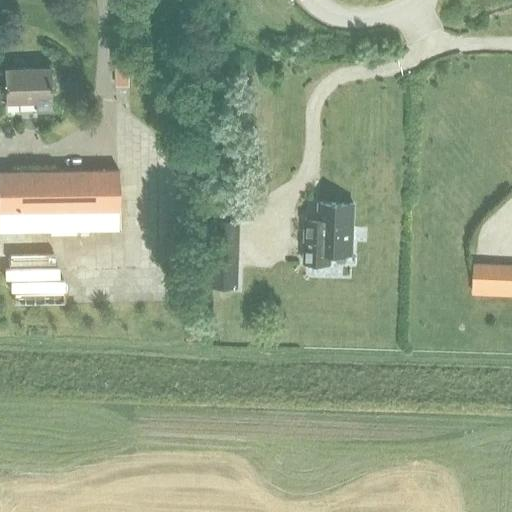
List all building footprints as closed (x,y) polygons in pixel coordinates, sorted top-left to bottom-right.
[(128,63),(116,63),(116,83),(128,83),(128,63)] [(47,66),(1,67),(2,100),(33,99),(33,109),(48,109),(47,66)] [(0,230),(118,229),(117,169),(0,170),(0,230)] [(351,253),(353,203),(319,202),(319,219),(305,219),(303,261),(330,262),(331,252),(351,253)] [(213,222),(212,242),(237,243),(237,222),(213,222)] [(474,264),(472,292),(489,293),(490,264),(474,264)] [(212,266),(211,286),(236,287),(236,266),(212,266)]
